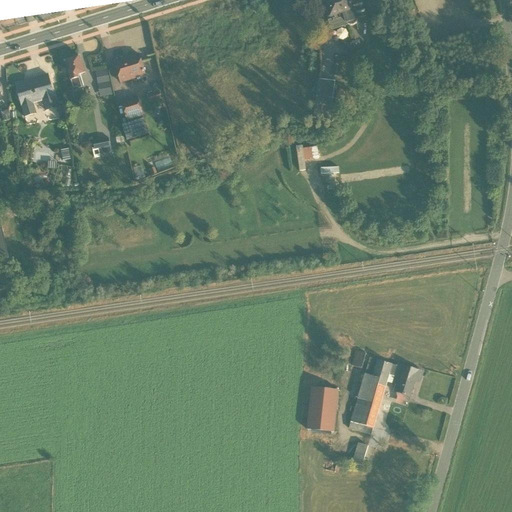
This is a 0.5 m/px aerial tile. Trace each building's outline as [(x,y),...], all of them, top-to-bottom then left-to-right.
[(0,2),(0,4),(4,19),(17,15),(15,7),(18,5),(16,0),(5,0),(6,1),(0,2)] [(331,0),(324,2),(333,31),(367,21),(360,0),(331,0)] [(121,84),(145,76),(138,55),(124,59),(123,56),(113,59),(121,84)] [(85,74),(80,57),(66,61),(69,71),(67,72),(74,91),(83,87),(80,76),(85,74)] [(100,98),(112,95),(107,70),(95,72),(100,98)] [(15,85),(24,118),(36,115),(34,105),(42,102),(45,112),(58,108),(47,75),(15,85)] [(332,120),(337,81),(319,78),(313,117),(332,120)] [(136,101),(121,105),(126,124),(122,125),(126,142),(131,140),(147,136),(136,101)] [(10,121),(8,108),(0,110),(0,122),(0,123),(10,121)] [(112,155),(108,138),(92,142),(94,159),(112,155)] [(297,145),(300,171),(307,170),(306,159),(320,158),(319,146),(303,147),(303,145),(297,145)] [(63,161),(70,160),(68,150),(60,151),(63,161)] [(34,216),(51,214),(50,209),(46,209),(45,206),(33,208),(34,216)] [(366,354),(356,351),(351,366),(361,369),(366,354)] [(387,384),(395,386),(393,392),(410,397),(415,381),(419,382),(421,372),(401,366),(400,368),(368,359),(347,429),(371,436),(387,384)] [(339,391),(311,387),(306,430),(334,434),(339,391)] [(364,466),(369,448),(357,444),(352,463),(364,466)]
